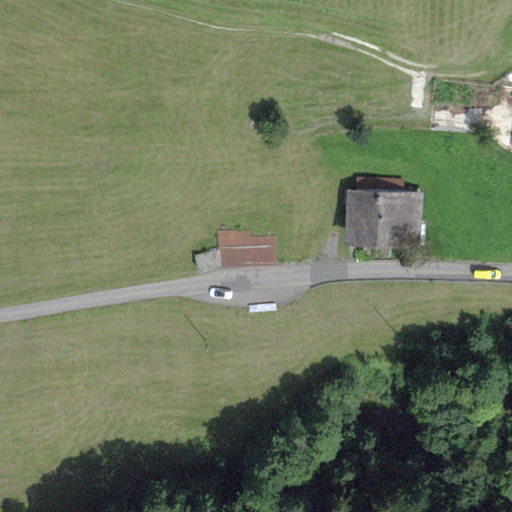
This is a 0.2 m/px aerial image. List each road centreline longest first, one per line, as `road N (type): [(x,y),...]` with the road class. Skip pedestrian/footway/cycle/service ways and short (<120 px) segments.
road 1 (unclassified): [(511,274),(258,276),(0,314)]
road 2 (track): [(111,0),(225,27),(316,35),(433,74),(511,58)]
